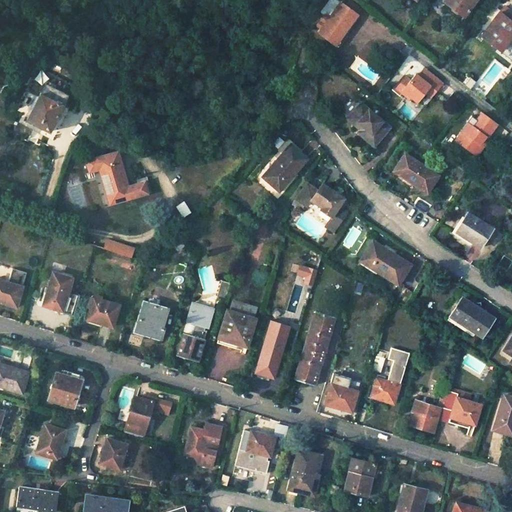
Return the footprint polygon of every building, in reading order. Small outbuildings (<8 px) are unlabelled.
[(446,0),(444,3),(462,18),(475,0),(446,0)] [(343,37),(358,18),(340,5),(329,21),(318,35),(332,44),(339,34),(343,37)] [(511,24),(498,13),(481,35),(501,50),(511,36),(511,24)] [(332,44),(338,49),(346,39),(343,37),(339,34),(332,44)] [(419,80),(426,71),(423,69),(417,77),(419,80)] [(410,82),(402,92),(410,99),(418,104),(425,95),(429,89),(435,94),(443,84),(426,71),(419,80),(417,77),(415,76),(410,82)] [(405,79),(396,91),(409,101),(410,99),(402,92),(410,82),(405,79)] [(47,86),(29,120),(50,131),(68,96),(47,86)] [(429,89),(425,95),(431,99),(435,94),(429,89)] [(456,93),(446,102),(453,110),(463,101),(456,93)] [(360,105),(348,120),(361,131),(359,134),(375,148),(389,130),(360,105)] [(471,128),(469,131),(466,135),(462,131),(454,142),(474,157),(482,147),(479,145),(482,141),(485,138),(486,139),(497,125),(482,114),(471,128)] [(466,135),(469,131),(471,128),(467,125),(465,127),(462,131),(466,135)] [(485,138),(482,141),(479,145),(482,147),(485,143),(488,140),(486,139),(485,138)] [(292,144),(262,178),(278,194),(309,161),(292,144)] [(118,153),(97,159),(100,170),(111,207),(133,200),(130,189),(129,189),(118,153)] [(405,156),(392,175),(428,197),(440,178),(405,156)] [(100,170),(97,159),(87,162),(90,173),(100,170)] [(145,184),(130,189),(133,200),(148,195),(145,184)] [(307,208),(308,209),(312,202),(319,191),(307,184),(296,200),(307,208)] [(319,191),(312,202),(323,209),(321,212),(333,220),(339,229),(348,216),(343,213),(347,206),(343,204),(345,201),(323,186),(319,191)] [(296,200),(295,200),(292,205),(304,213),(307,208),(296,200)] [(470,214),(457,235),(481,250),(493,229),(470,214)] [(333,220),(327,230),(335,236),(339,229),(333,220)] [(183,246),(188,242),(182,233),(177,238),(183,246)] [(107,241),(104,250),(132,259),(134,250),(107,241)] [(177,241),(172,245),(179,253),(185,249),(177,241)] [(374,244),(364,261),(382,271),(380,275),(400,287),(412,268),(374,244)] [(300,263),(296,274),(304,277),(303,282),(313,285),(318,269),(300,263)] [(8,284),(0,281),(0,301),(17,306),(27,272),(13,268),(8,284)] [(266,282),(268,272),(261,271),(259,281),(266,282)] [(72,278),(53,273),(44,305),(59,309),(59,311),(75,315),(81,296),(68,292),(72,278)] [(226,297),(231,281),(222,278),(217,295),(226,297)] [(283,296),(277,294),(274,304),(280,306),(283,296)] [(119,305),(94,298),(87,323),(102,327),(103,324),(113,327),(119,305)] [(464,298),(452,317),(485,338),(496,319),(464,298)] [(214,307),(193,301),(188,319),(196,321),(192,334),(184,332),(178,352),(199,359),(207,330),(205,329),(207,321),(210,322),(214,307)] [(229,310),(220,337),(248,346),(257,319),(255,318),(258,308),(234,301),(231,311),(229,310)] [(167,309),(145,303),(136,331),(162,338),(164,328),(163,327),(167,309)] [(334,318),(316,313),(296,379),(315,385),(334,318)] [(284,350),(266,344),(256,373),(275,378),(284,350)] [(394,404),(410,353),(391,347),(388,359),(393,360),(387,381),(377,378),(372,394),(385,398),(384,401),(394,404)] [(380,372),(385,358),(377,355),(372,369),(380,372)] [(29,373),(0,364),(0,385),(24,391),(29,373)] [(82,381),(58,374),(50,398),(74,405),(82,381)] [(334,374),(325,404),(351,412),(358,392),(349,389),(351,383),(345,381),(345,378),(334,374)] [(471,394),(459,390),(458,394),(448,391),(442,408),(451,411),(448,423),(473,430),(480,406),(469,402),(471,394)] [(153,402),(136,397),(125,432),(134,434),(137,426),(145,428),(153,402)] [(169,415),(173,401),(158,397),(154,411),(169,415)] [(511,399),(504,397),(494,431),(511,436),(511,399)] [(411,424),(432,430),(439,408),(415,400),(412,411),(415,412),(411,424)] [(448,423),(451,411),(442,408),(439,420),(448,423)] [(65,431),(48,425),(43,439),(42,439),(38,453),(57,459),(65,431)] [(214,450),(215,445),(217,446),(222,430),(207,425),(205,431),(191,427),(183,454),(190,456),(200,458),(207,464),(212,465),(216,451),(214,450)] [(137,426),(134,434),(143,436),(145,428),(137,426)] [(275,437),(244,429),(234,465),(263,472),(266,460),(267,456),(270,456),(275,437)] [(127,444),(107,438),(100,463),(120,468),(127,444)] [(317,454),(299,449),(288,489),(313,495),(318,476),(316,475),(311,474),(317,454)] [(311,474),(316,475),(321,455),(317,454),(311,474)] [(207,464),(200,458),(190,456),(203,467),(211,468),(212,465),(207,464)] [(353,456),(344,490),(366,495),(371,474),(374,464),(375,462),(367,460),(364,457),(361,458),(353,456)] [(403,484),(395,511),(419,511),(425,491),(403,484)] [(59,492),(19,485),(16,505),(56,511),(59,492)] [(125,511),(127,501),(86,494),(82,511),(125,511)] [(482,511),(484,509),(457,501),(454,511),(482,511)]
